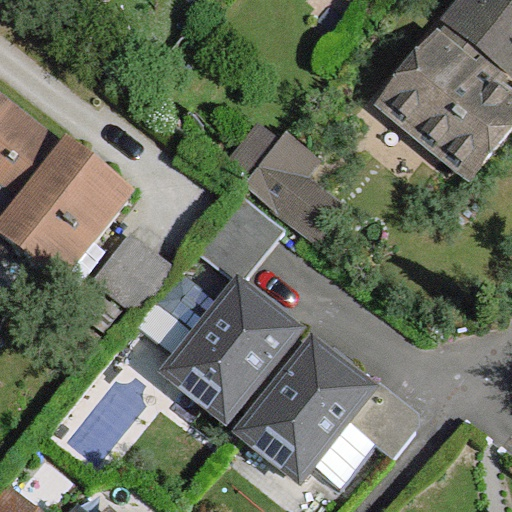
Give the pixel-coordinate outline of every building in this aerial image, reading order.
[(326,0),(344,13),(354,0),(326,0)] [(511,110),(499,100),(511,83),(511,0),(468,0),(369,121),(467,200),(511,144),(511,110)] [(0,259),(55,303),(128,210),(0,111),(0,203),(11,211),(0,225),(0,259)] [(321,171),(289,146),(251,195),(320,248),(344,217),(308,189),(321,171)] [(243,205),(199,259),(241,293),(285,239),(243,205)] [(97,290),(137,322),(172,278),(132,246),(97,290)] [(242,301),(169,389),(227,437),(300,349),(242,301)] [(315,363),(245,452),(302,497),(372,408),(315,363)]
